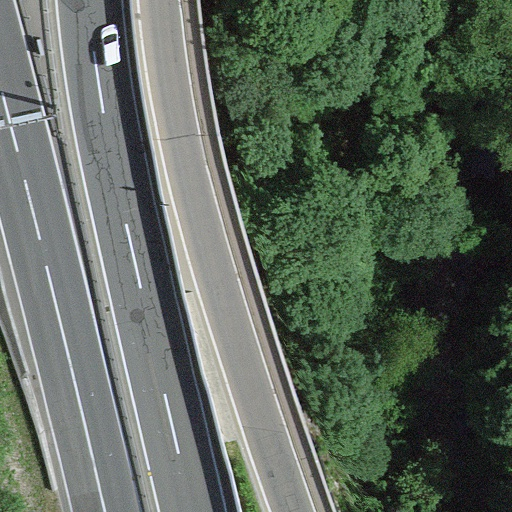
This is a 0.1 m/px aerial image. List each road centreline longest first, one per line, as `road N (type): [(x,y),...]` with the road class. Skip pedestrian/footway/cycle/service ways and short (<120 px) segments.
road 1 (motorway): [(296,511),(197,216),(158,0)]
road 2 (motorway): [(191,511),(123,213),(90,0)]
road 3 (motorway): [(0,91),(91,449)]
